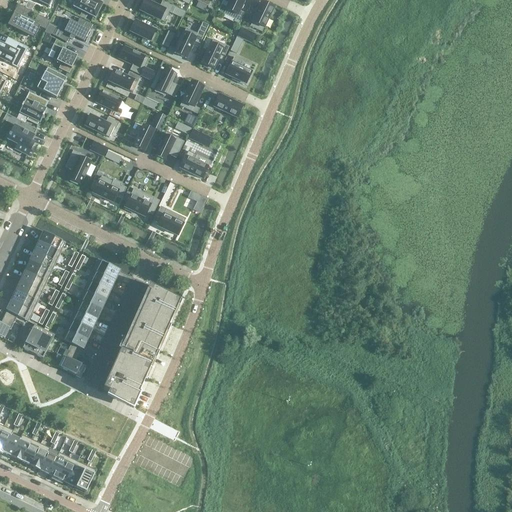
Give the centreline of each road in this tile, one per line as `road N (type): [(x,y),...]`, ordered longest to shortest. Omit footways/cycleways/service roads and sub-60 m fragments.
road 1 (residential): [(203,286),(101,511)]
road 2 (residential): [(124,0),(29,197)]
road 3 (residential): [(29,197),(149,262)]
road 4 (residential): [(149,262),(97,372)]
